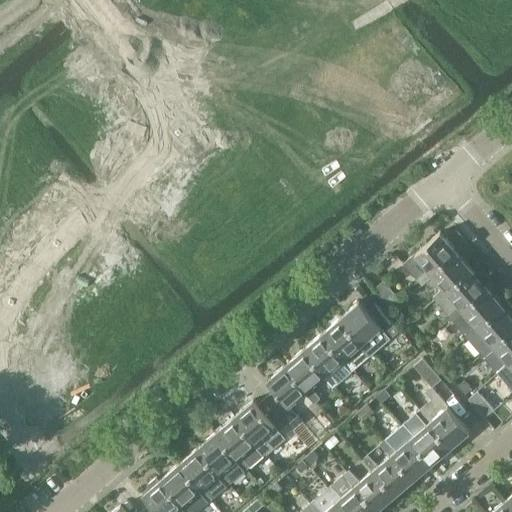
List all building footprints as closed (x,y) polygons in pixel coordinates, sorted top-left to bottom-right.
[(403,262),(417,278),(427,268),(430,272),(456,250),(440,231),(403,262)] [(432,275),(443,287),(446,291),(472,268),(456,250),(430,272),(427,268),(417,278),(422,284),(432,275)] [(438,302),(449,315),(459,305),(462,308),(488,286),(472,268),(446,291),(443,287),(433,297),(438,302)] [(375,287),(390,305),(400,297),(384,279),(375,287)] [(449,315),(465,333),(475,323),(477,327),(503,304),(488,286),(462,308),(459,305),(449,315)] [(359,300),(341,316),(362,341),(359,344),(370,355),(400,329),(377,302),(367,310),(359,300)] [(465,333),(480,351),(490,341),(493,344),(511,328),(511,314),(503,304),(477,327),(475,323),(465,333)] [(341,316),(323,331),(344,356),(340,360),(351,371),(357,366),(370,355),(359,344),(362,341),(341,316)] [(485,357),(496,369),(506,359),(509,363),(511,360),(511,328),(493,344),(490,341),(480,351),(485,357)] [(323,331),(305,347),(326,372),(322,375),(333,386),(339,381),(351,371),(340,360),(344,356),(323,331)] [(305,347),(286,362),(308,387),(303,391),(315,402),(321,396),(311,385),(322,375),(326,372),(305,347)] [(414,364),(432,386),(442,378),(423,356),(414,364)] [(506,359),(496,369),(511,388),(511,360),(509,363),(506,359)] [(275,388),(266,395),(294,427),(303,419),(290,403),(303,391),(308,387),(286,362),(268,379),(275,388)] [(458,384),(467,394),(473,388),(465,379),(458,384)] [(432,399),(422,407),(433,417),(429,420),(450,446),(469,430),(448,404),(432,386),(426,392),(432,399)] [(377,396),(381,402),(390,394),(386,388),(377,396)] [(468,398),(484,416),(494,408),(478,390),(468,398)] [(253,398),(234,414),(256,439),(253,442),(263,454),(294,427),(266,395),(257,403),(253,398)] [(358,411),(365,420),(375,411),(368,403),(358,411)] [(422,407),(404,423),(414,433),(411,436),(433,461),(450,446),(429,420),(433,417),(422,407)] [(234,414),(215,430),(237,455),(234,458),(244,470),(251,464),(263,454),(253,442),(256,439),(234,414)] [(398,427),(386,438),(396,448),(393,451),(414,477),(433,461),(411,436),(414,433),(404,423),(398,427)] [(215,430),(197,446),(219,471),(216,474),(226,485),(244,470),(234,458),(237,455),(215,430)] [(318,436),(313,430),(307,430),(301,435),(309,444),(318,436)] [(390,454),(378,464),(374,467),(396,492),(414,477),(393,451),(396,448),(386,438),(380,443),(390,454)] [(197,446),(180,461),(201,486),(198,489),(208,501),(214,496),(226,485),(216,474),(219,471),(197,446)] [(318,461),(319,456),(314,450),(304,457),(312,467),(318,461)] [(371,469),(360,479),(356,482),(378,508),(396,492),(374,467),(378,464),(368,454),(362,458),(371,469)] [(308,465),(303,459),(296,466),(301,471),(308,465)] [(180,461),(162,477),(183,502),(181,504),(188,511),(195,511),(208,501),(198,489),(201,486),(180,461)] [(343,474),(331,485),(341,495),(338,498),(349,511),(372,511),(378,508),(356,482),(360,479),(349,469),(343,474)] [(188,511),(181,504),(183,502),(162,477),(159,479),(156,476),(147,483),(150,486),(142,493),(156,509),(152,511),(188,511)] [(266,490),(271,496),(282,486),(277,481),(266,490)] [(331,485),(313,500),(324,510),(321,511),(349,511),(338,498),(341,495),(331,485)] [(257,498),(240,511),(254,511),(255,511),(263,504),(257,498)] [(307,505),(298,511),(321,511),(324,510),(313,500),(307,505)] [(511,511),(511,510),(504,501),(490,511),(511,511)]
